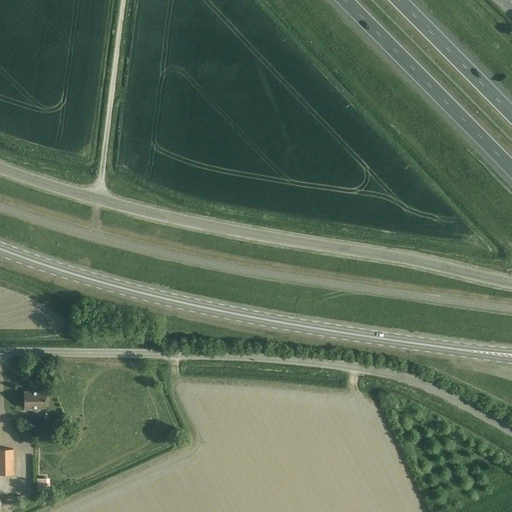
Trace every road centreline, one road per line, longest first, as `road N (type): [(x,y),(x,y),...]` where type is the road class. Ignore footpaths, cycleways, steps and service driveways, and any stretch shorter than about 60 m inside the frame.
road 1 (unclassified): [(511,430),(404,377),(357,368),(0,351)]
road 2 (unclassified): [(511,284),(199,226),(0,171)]
road 3 (primary): [(511,356),(224,312),(0,247)]
road 4 (motorway): [(344,0),(511,169)]
road 5 (track): [(99,202),(124,0)]
road 6 (motorway): [(511,115),(397,0)]
